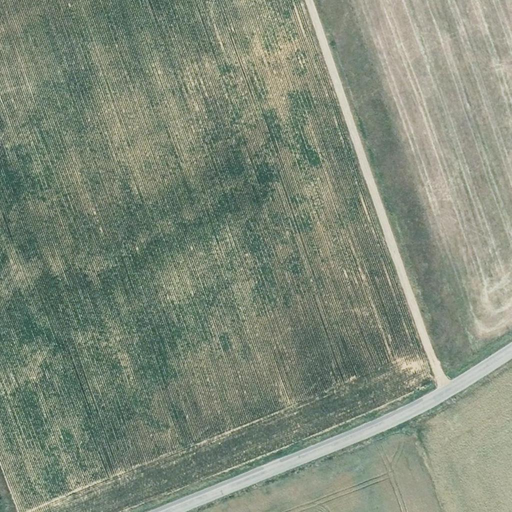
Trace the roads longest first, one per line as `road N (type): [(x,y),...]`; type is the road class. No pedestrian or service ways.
road 1 (track): [(447,390),(308,0)]
road 2 (tertiary): [(511,349),(399,417),(165,511)]
